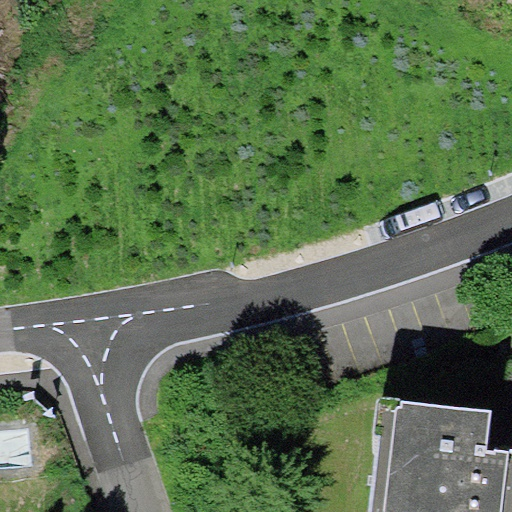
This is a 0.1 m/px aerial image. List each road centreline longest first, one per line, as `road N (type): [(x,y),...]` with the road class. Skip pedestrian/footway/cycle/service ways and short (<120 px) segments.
road 1 (residential): [(511,227),(370,282),(58,339)]
road 2 (residential): [(105,511),(58,339)]
